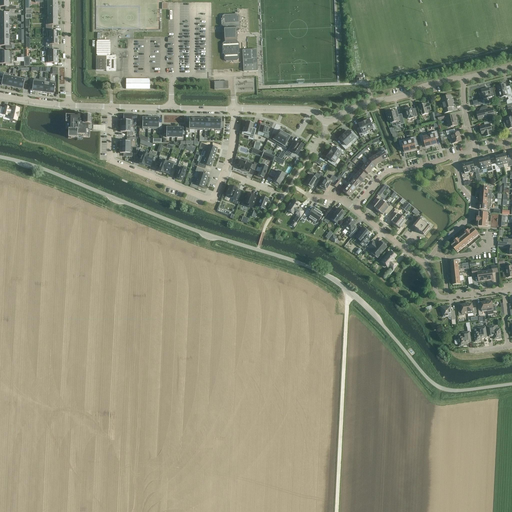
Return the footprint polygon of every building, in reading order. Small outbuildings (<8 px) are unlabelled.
[(224,54),(224,57),(224,60),(226,61),(237,61),(238,59),(238,53),(240,53),(239,43),(237,42),(236,42),(236,32),(238,32),(240,30),(239,16),(238,14),(224,15),(222,17),(222,19),(221,19),(221,25),(223,27),(224,27),(224,42),(222,44),(223,54),(224,54)] [(47,25),(46,25),(46,28),(52,28),(52,25),(58,25),(58,19),(47,19),(47,25)] [(52,28),(46,28),(46,32),(47,32),(47,38),(58,38),(58,32),(52,32),(52,28)] [(10,40),(0,40),(0,46),(5,46),(5,49),(12,49),(12,45),(10,45),(10,40)] [(97,43),(95,43),(95,47),(97,47),(97,51),(97,56),(96,56),(96,70),(106,70),(106,71),(116,72),(116,67),(116,56),(110,56),(110,41),(101,41),(97,41),(97,43)] [(243,50),(242,50),(243,68),(243,71),(244,72),(257,71),(258,71),(257,50),(256,49),(248,50),(243,50)] [(3,77),(0,76),(0,82),(2,83),(1,85),(7,86),(9,74),(8,74),(4,73),(3,77)] [(20,78),(17,89),(23,90),(24,84),(27,84),(29,78),(25,77),(25,79),(20,78)] [(128,79),(126,79),(126,89),(141,89),(150,89),(150,79),(141,79),(128,79)] [(214,82),(214,90),(224,89),(228,89),(228,82),(227,81),(223,81),(214,82)] [(505,84),(495,87),(496,87),(498,86),(499,91),(500,96),(505,95),(505,97),(506,98),(508,98),(508,100),(507,100),(507,102),(507,105),(511,103),(511,92),(511,90),(510,91),(507,91),(506,87),(505,84)] [(489,88),(482,90),(484,99),(488,98),(491,97),(494,96),(493,92),(492,88),(489,89),(489,88)] [(441,98),(442,103),(443,103),(444,109),(443,109),(444,113),(453,111),(452,107),(454,107),(451,96),(441,98)] [(430,104),(426,105),(426,104),(419,106),(422,116),(429,114),(428,111),(431,110),(430,104)] [(485,119),(488,119),(489,118),(495,116),(493,108),(488,110),(487,106),(486,107),(481,108),(482,111),(477,113),(477,112),(478,120),(479,120),(479,119),(484,118),(485,119)] [(12,110),(9,109),(9,108),(5,107),(3,114),(0,113),(0,119),(9,121),(10,119),(17,121),(18,117),(19,113),(20,109),(12,107),(12,110)] [(406,113),(403,114),(404,118),(407,117),(408,120),(415,118),(418,117),(416,110),(413,111),(412,109),(412,108),(410,109),(409,108),(406,109),(406,110),(406,113)] [(397,112),(387,114),(388,117),(388,120),(391,119),(392,123),(397,122),(397,125),(404,124),(402,116),(398,117),(397,112)] [(79,117),(78,117),(78,116),(67,116),(66,115),(65,124),(69,124),(68,139),(77,139),(77,137),(90,138),(90,131),(90,125),(91,125),(92,116),(83,116),(79,116),(79,117)] [(455,116),(450,117),(446,118),(447,124),(448,123),(449,127),(458,125),(456,119),(455,116)] [(186,125),(186,131),(189,131),(189,130),(195,130),(195,119),(189,119),(189,125),(186,125)] [(215,129),(215,131),(220,131),(221,128),(224,128),(224,122),(221,122),(221,120),(215,120),(215,129)] [(366,120),(363,122),(367,131),(368,131),(372,129),(373,131),(377,130),(374,124),(371,125),(369,120),(366,121),(366,120)] [(491,135),(490,132),(492,132),(490,125),(492,124),(491,121),(484,123),(485,126),(480,127),(482,134),(485,133),(486,137),(491,135)] [(244,128),(243,132),(243,133),(250,134),(248,139),(253,140),(255,133),(251,132),(253,124),(247,122),(245,128),(244,128)] [(369,134),(368,131),(367,131),(363,122),(360,123),(360,124),(358,125),(359,127),(356,129),(360,137),(369,134)] [(270,126),(260,124),(258,132),(265,134),(264,137),(268,139),(271,133),(268,132),(270,126)] [(121,126),(121,132),(127,132),(127,135),(133,135),(133,132),(130,132),(130,127),(121,126)] [(273,134),(270,140),(278,145),(285,133),(281,131),(281,132),(279,130),(276,136),(273,134)] [(459,132),(456,133),(455,130),(446,132),(447,135),(451,134),(454,143),(462,141),(459,132)] [(350,142),(352,144),(358,138),(352,131),(350,133),(348,131),(346,133),(345,132),(343,134),(350,142)] [(428,134),(432,147),(435,146),(435,145),(437,144),(436,138),(439,138),(437,131),(428,134)] [(285,133),(278,145),(286,150),(290,144),(287,142),(290,137),(288,136),(288,135),(285,133)] [(346,146),(350,142),(343,134),(340,137),(341,137),(339,139),(343,144),(341,146),(346,150),(348,148),(346,146)] [(424,137),(423,135),(420,136),(421,142),(424,141),(426,147),(428,147),(432,147),(428,134),(429,136),(424,137)] [(407,139),(411,152),(414,151),(414,150),(416,150),(415,147),(418,146),(416,137),(407,139)] [(120,142),(120,147),(131,148),(131,142),(133,142),(133,139),(127,139),(127,142),(120,142)] [(411,152),(407,139),(399,141),(400,147),(403,147),(405,153),(407,152),(407,153),(411,152)] [(293,143),(285,154),(290,157),(293,152),(297,155),(303,146),(299,143),(297,142),(295,144),(293,143)] [(215,155),(217,149),(208,146),(206,151),(215,155)] [(120,147),(120,153),(126,153),(126,157),(132,157),(132,153),(131,153),(131,148),(120,147)] [(331,150),(329,152),(338,158),(341,154),(343,155),(345,152),(337,147),(335,150),(333,148),(332,150),(331,150)] [(253,148),(251,153),(260,157),(262,152),(253,148)] [(378,154),(383,161),(388,158),(384,152),(385,151),(384,148),(377,151),(379,154),(378,154)] [(141,150),(139,155),(142,156),(139,163),(144,165),(145,164),(148,155),(143,153),(144,151),(141,150)] [(206,151),(204,157),(213,160),(215,155),(206,151)] [(335,163),(338,158),(329,152),(327,155),(328,156),(326,158),(329,159),(327,162),(335,167),(337,164),(335,163)] [(148,155),(145,164),(150,167),(152,161),(155,155),(149,153),(148,155)] [(264,153),(262,158),(273,162),(275,157),(264,153)] [(378,154),(374,156),(378,164),(383,161),(378,154)] [(509,167),(511,166),(511,164),(511,160),(508,161),(506,154),(501,156),(503,165),(508,164),(509,167)] [(368,160),(374,166),(378,164),(374,156),(368,160)] [(497,164),(494,164),(496,170),(499,169),(498,166),(503,165),(501,156),(496,157),(497,164)] [(202,157),(200,163),(199,162),(197,166),(205,168),(206,165),(211,166),(213,160),(204,157),(202,157)] [(160,158),(158,163),(161,164),(158,171),(163,173),(164,172),(168,161),(163,159),(160,158)] [(291,163),(296,166),(299,161),(293,158),(291,163)] [(493,171),(496,170),(494,164),(491,165),(490,158),(484,160),(487,169),(492,168),(493,171)] [(168,161),(164,172),(169,174),(171,168),(174,163),(174,162),(171,161),(168,160),(168,161)] [(240,160),(237,168),(241,169),(241,170),(245,171),(248,172),(250,168),(252,169),(255,171),(257,164),(254,163),(253,166),(251,165),(252,164),(248,163),(248,161),(245,160),(245,162),(240,160)] [(368,160),(365,164),(371,170),(374,166),(368,160)] [(483,173),(482,170),(487,169),(484,160),(479,161),(480,166),(477,167),(478,169),(479,174),(483,173)] [(359,167),(361,169),(368,174),(371,170),(365,164),(363,163),(359,167)] [(473,163),(468,164),(470,173),(475,172),(476,175),(479,174),(478,169),(475,169),(473,163)] [(178,165),(176,170),(179,171),(176,178),(182,180),(187,168),(178,165)] [(259,172),(257,176),(263,179),(265,175),(267,171),(266,171),(268,167),(262,165),(260,168),(259,168),(258,172),(259,172)] [(199,173),(197,178),(206,182),(208,176),(203,174),(204,171),(197,168),(195,171),(199,173)] [(356,175),(363,180),(367,176),(360,170),(356,175)] [(272,171),(269,175),(274,178),(273,181),(274,182),(273,183),(277,185),(278,184),(279,185),(281,180),(282,181),(284,178),(283,177),(284,175),(278,171),(277,174),(272,171)] [(317,179),(310,175),(305,184),(311,188),(317,179)] [(356,175),(353,179),(360,184),(363,180),(356,175)] [(337,178),(334,177),(332,176),(329,181),(325,178),(320,187),(326,191),(331,182),(334,184),(337,178)] [(191,184),(190,187),(198,189),(199,186),(204,188),(206,182),(197,179),(196,178),(193,184),(191,184)] [(349,183),(356,189),(360,184),(353,179),(351,178),(348,182),(349,183)] [(349,183),(346,187),(353,193),(356,189),(349,183)] [(385,185),(378,194),(380,196),(383,193),(388,198),(393,192),(385,185)] [(237,189),(230,186),(226,194),(230,196),(229,197),(236,199),(238,192),(236,192),(237,189)] [(353,193),(346,187),(342,192),(349,197),(353,193)] [(252,194),(247,192),(242,204),(252,208),(256,198),(251,196),(252,194)] [(375,209),(378,211),(384,203),(386,201),(381,197),(381,198),(378,196),(374,201),(377,203),(373,207),(375,209)] [(265,210),(267,206),(266,206),(269,200),(261,197),(257,207),(265,210)] [(293,200),(287,210),(288,211),(288,212),(288,213),(290,214),(291,214),(293,214),(294,213),(300,217),(304,211),(298,207),(300,204),(299,204),(299,203),(297,201),(296,202),(293,200)] [(384,203),(378,211),(381,214),(381,213),(383,215),(386,211),(389,213),(392,209),(393,208),(390,205),(389,207),(387,206),(384,203)] [(313,208),(312,209),(310,212),(307,210),(300,220),(303,223),(308,216),(310,217),(309,218),(317,224),(323,214),(313,208)] [(332,211),(326,219),(324,221),(327,224),(331,219),(337,224),(340,219),(341,220),(343,217),(342,217),(345,214),(338,209),(335,213),(332,211)] [(392,223),(395,225),(402,217),(399,215),(397,214),(398,212),(396,210),(395,211),(391,215),(392,215),(394,217),(391,221),(393,223),(392,223)] [(481,221),(477,221),(477,222),(479,222),(478,227),(487,228),(488,213),(479,213),(479,218),(477,218),(477,219),(481,219),(481,221)] [(416,222),(413,226),(416,229),(416,230),(417,230),(420,227),(422,228),(419,232),(420,232),(424,235),(430,227),(429,227),(426,224),(423,221),(423,222),(421,220),(422,219),(423,218),(422,217),(421,216),(419,218),(416,222)] [(354,235),(358,230),(355,228),(356,227),(354,226),(354,225),(356,223),(350,217),(342,227),(351,234),(352,233),(354,235)] [(404,220),(405,219),(402,217),(395,225),(398,228),(398,227),(400,229),(404,224),(406,226),(406,227),(410,222),(407,219),(406,221),(404,220)] [(363,228),(355,238),(359,241),(357,243),(363,247),(363,246),(365,248),(368,245),(371,241),(368,240),(369,239),(369,238),(367,236),(369,233),(363,228)] [(457,253),(479,235),(473,228),(469,231),(468,230),(467,231),(470,234),(468,236),(466,232),(465,233),(466,234),(459,240),(458,239),(457,239),(460,243),(458,244),(455,241),(454,242),(455,243),(452,246),(457,253)] [(333,235),(329,239),(332,242),(332,241),(335,243),(338,239),(333,235)] [(373,241),(367,247),(372,251),(370,253),(377,258),(387,247),(380,241),(377,245),(373,241)] [(499,242),(498,246),(500,246),(500,247),(507,248),(508,247),(511,247),(510,255),(511,254),(511,242),(508,243),(499,242)] [(382,261),(392,270),(397,264),(393,261),(396,257),(396,256),(396,255),(396,254),(395,254),(394,254),(393,253),(393,254),(390,252),(382,261)] [(485,272),(486,281),(494,280),(493,273),(498,272),(497,266),(492,267),(492,269),(488,270),(489,271),(485,272)] [(479,282),(486,281),(485,272),(481,272),(481,271),(478,271),(477,269),(472,270),(473,276),(478,275),(479,282)] [(486,300),(483,302),(483,303),(481,303),(481,307),(478,308),(479,314),(479,315),(482,315),(482,312),(488,312),(486,300)] [(486,300),(488,312),(488,315),(494,314),(494,312),(497,312),(496,305),(493,306),(492,301),(490,302),(489,301),(488,300),(487,300),(486,300)] [(458,310),(459,315),(459,317),(465,316),(464,315),(468,314),(466,303),(465,303),(464,304),(463,304),(463,305),(461,306),(461,310),(458,310)] [(470,304),(466,303),(468,314),(473,313),(473,315),(477,314),(476,309),(473,309),(472,304),(470,304)] [(443,318),(448,317),(448,318),(449,319),(450,320),(451,320),(452,320),(452,325),(456,325),(455,316),(454,311),(451,312),(450,307),(446,307),(445,307),(442,307),(441,308),(441,311),(442,311),(443,316),(443,318)] [(488,327),(488,332),(489,337),(493,337),(493,336),(494,336),(494,340),(501,339),(500,329),(499,329),(499,328),(498,327),(493,328),(493,326),(488,327)] [(474,332),(474,337),(475,342),(482,341),(482,338),(483,338),(487,337),(485,327),(478,328),(478,330),(476,330),(475,331),(475,332),(474,332)] [(471,342),(470,337),(470,332),(462,333),(462,335),(460,335),(459,336),(459,337),(458,337),(458,340),(455,341),(455,345),(456,345),(459,345),(459,347),(466,346),(466,343),(467,342),(467,343),(471,342)]
